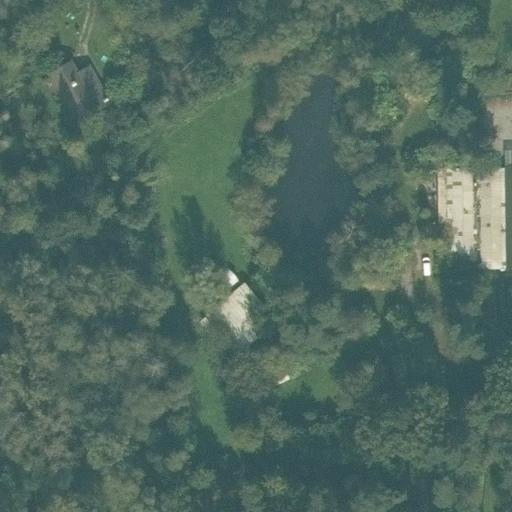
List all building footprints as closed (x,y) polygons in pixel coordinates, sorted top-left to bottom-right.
[(55,68),(47,73),(76,123),(109,101),(89,67),(78,73),(72,62),(56,71),(55,68)] [(117,87),(137,77),(131,65),(111,75),(117,87)] [(504,170),(437,171),(437,271),(511,271),(511,160),(504,160),(504,170)] [(212,305),(238,284),(228,270),(201,290),(212,305)] [(213,342),(210,338),(216,333),(223,342),(221,343),(222,344),(221,355),(212,363),(233,384),(248,370),(239,361),(247,353),(245,351),(274,327),(262,313),(266,310),(244,284),(204,317),(205,318),(198,324),(195,322),(189,327),(207,347),(213,342)] [(294,334),(286,322),(266,337),(274,348),(294,334)] [(373,417),(419,404),(405,354),(389,358),(397,391),(368,400),(373,417)] [(263,392),(292,379),(287,369),(258,381),(263,392)]
